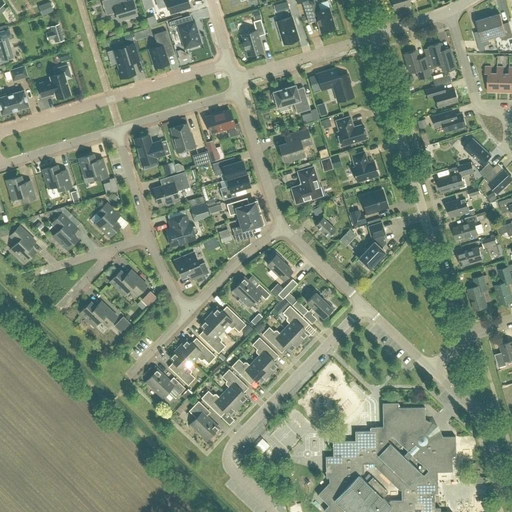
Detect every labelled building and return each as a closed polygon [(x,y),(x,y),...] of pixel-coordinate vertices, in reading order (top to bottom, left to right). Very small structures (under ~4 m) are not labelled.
[(118,21),(137,15),(132,0),(127,2),(125,0),(102,0),(101,0),(106,15),(116,12),(118,21)] [(151,0),(141,0),(144,9),(153,6),(151,0)] [(156,0),(159,8),(168,5),(171,13),(190,7),(187,0),(156,0)] [(320,33),(335,29),(329,7),(320,10),(316,0),(309,0),(302,2),(308,23),(316,20),(320,33)] [(391,0),(394,10),(411,5),(409,0),(391,0)] [(45,15),(55,11),(51,1),(41,6),(45,15)] [(500,14),(488,17),(494,36),(500,35),(502,40),(511,36),(511,32),(509,22),(503,24),(500,14)] [(292,17),(276,21),(283,44),(298,40),(292,17)] [(488,38),(494,36),(488,17),(477,21),(480,31),(474,32),(480,52),(486,50),(484,45),(490,44),(488,38)] [(178,26),(185,48),(188,47),(188,49),(198,46),(198,44),(201,43),(194,21),(184,24),(182,18),(169,22),(171,28),(178,26)] [(252,31),(242,34),(244,41),(243,42),(245,49),(246,48),(249,55),(263,51),(258,36),(265,34),(260,19),(250,23),(252,31)] [(62,24),(53,26),(55,34),(50,35),(53,44),(66,40),(62,24)] [(0,63),(1,63),(1,61),(7,59),(1,39),(11,36),(9,29),(0,31),(0,63)] [(149,49),(155,68),(169,64),(163,45),(170,43),(166,30),(154,34),(158,46),(149,49)] [(141,31),(133,33),(136,40),(143,38),(141,31)] [(131,34),(124,36),(126,43),(133,41),(131,34)] [(120,48),(113,50),(119,69),(117,69),(120,78),(135,74),(131,63),(139,60),(133,43),(120,47),(120,48)] [(449,48),(442,50),(440,43),(428,46),(429,48),(423,49),(429,69),(436,67),(435,66),(441,64),(443,72),(455,68),(449,48)] [(423,56),(418,58),(415,50),(404,53),(410,73),(417,70),(419,79),(429,76),(423,56)] [(68,51),(58,54),(60,60),(70,57),(68,51)] [(28,77),(24,65),(9,70),(12,81),(28,77)] [(500,73),(497,73),(491,73),(492,67),(485,66),(485,73),(488,73),(488,92),(500,92),(500,73)] [(500,92),(511,92),(511,88),(511,73),(509,73),(503,73),(504,67),(497,67),(497,73),(500,73),(500,92)] [(338,77),(335,68),(316,74),(321,89),(333,86),(338,102),(353,97),(349,82),(350,82),(347,74),(338,77)] [(55,93),(56,98),(70,94),(63,72),(50,76),(51,80),(38,84),(42,96),(55,93)] [(449,75),(432,79),(434,86),(450,81),(449,75)] [(296,89),(295,85),(286,88),(286,87),(282,89),(273,92),(273,93),(271,94),(273,102),(276,101),(277,107),(293,102),(297,113),(310,109),(303,87),(296,89)] [(434,95),(437,106),(457,100),(453,89),(442,92),(440,86),(425,90),(427,97),(434,95)] [(24,89),(6,95),(5,93),(0,94),(0,111),(1,114),(29,106),(24,89)] [(234,125),(230,110),(206,117),(210,133),(218,130),(219,132),(226,129),(226,128),(234,125)] [(454,116),(452,110),(432,116),(435,126),(443,124),(445,131),(464,125),(461,114),(454,116)] [(307,123),(315,120),(313,112),(304,115),(307,123)] [(353,127),(349,116),(335,121),(339,132),(336,132),(341,146),(366,138),(362,124),(353,127)] [(191,138),(187,123),(170,128),(173,138),(172,138),(176,152),(195,147),(192,138),(191,138)] [(311,143),(307,129),(284,136),(286,143),(279,145),(284,161),(285,160),(286,162),(295,160),(294,158),(304,155),(301,146),(311,143)] [(150,143),(148,135),(134,139),(141,164),(156,160),(155,157),(164,154),(160,141),(152,144),(150,143)] [(492,155),(473,138),(464,148),(483,165),(492,155)] [(219,159),(213,140),(205,142),(211,161),(219,159)] [(324,158),(330,155),(328,149),(321,151),(324,158)] [(210,161),(207,151),(192,155),(195,166),(210,161)] [(367,163),(363,152),(351,155),(355,167),(352,168),(356,181),(378,175),(373,161),(367,163)] [(95,160),(93,154),(78,158),(84,177),(92,174),(94,180),(107,176),(102,158),(95,160)] [(333,169),(329,157),(320,160),(324,172),(333,169)] [(226,179),(246,173),(242,161),(227,165),(225,159),(212,164),(215,175),(225,173),(226,179)] [(144,165),(146,170),(159,166),(158,161),(144,165)] [(441,192),(465,185),(461,173),(474,169),(471,161),(458,165),(460,173),(457,174),(457,173),(437,179),(441,192)] [(166,164),(167,173),(176,173),(175,164),(166,164)] [(480,173),(484,177),(493,168),(488,164),(480,173)] [(59,171),(57,165),(42,169),(48,188),(56,185),(58,191),(71,187),(66,169),(59,171)] [(318,187),(312,167),(298,172),(301,183),(300,186),(292,188),(296,202),(313,197),(313,199),(323,196),(320,186),(318,187)] [(493,168),(484,177),(497,192),(511,178),(511,177),(504,169),(499,175),(493,168)] [(189,187),(184,172),(169,177),(171,184),(153,189),(155,193),(153,195),(155,200),(157,201),(158,205),(165,203),(167,204),(172,203),(173,201),(178,199),(177,193),(178,190),(189,187)] [(246,173),(226,179),(228,185),(219,188),(223,200),(236,196),(234,190),(249,185),(249,183),(250,181),(248,176),(246,175),(246,173)] [(23,182),(21,176),(6,180),(12,199),(20,196),(22,202),(35,198),(30,180),(23,182)] [(481,193),(479,186),(467,189),(469,196),(481,193)] [(387,207),(382,190),(376,192),(375,191),(360,196),(366,214),(375,212),(374,210),(387,207)] [(193,200),(195,206),(207,202),(205,196),(193,200)] [(511,197),(499,201),(502,213),(511,210),(511,212),(511,197)] [(469,210),(466,198),(446,204),(450,216),(469,210)] [(239,219),(258,213),(257,211),(259,211),(256,201),(239,206),(238,201),(226,204),(230,215),(237,213),(239,219)] [(119,215),(106,203),(96,212),(101,216),(94,223),(109,236),(119,226),(114,221),(119,215)] [(209,217),(205,204),(191,208),(194,221),(209,217)] [(215,205),(208,207),(210,213),(217,211),(215,205)] [(361,214),(359,209),(349,212),(354,227),(366,223),(364,213),(361,214)] [(77,228),(61,212),(51,222),(58,229),(52,235),(66,249),(77,238),(72,233),(77,228)] [(258,213),(239,219),(241,225),(231,228),(235,241),(249,237),(246,229),(263,224),(260,215),(258,215),(258,213)] [(478,220),(476,214),(465,218),(466,223),(453,227),(457,239),(478,233),(474,221),(478,220)] [(194,226),(192,226),(190,222),(188,223),(186,215),(168,220),(170,224),(171,228),(165,230),(170,246),(195,238),(194,234),(196,233),(197,231),(196,227),(194,226)] [(335,230),(322,217),(314,225),(327,238),(335,230)] [(385,235),(381,222),(367,226),(371,239),(373,238),(374,242),(358,258),(359,259),(357,261),(362,265),(363,263),(369,268),(384,252),(380,248),(385,243),(383,235),(385,235)] [(511,222),(505,224),(498,227),(500,234),(508,232),(509,236),(511,234),(511,222)] [(35,240),(18,224),(9,234),(16,241),(10,247),(24,261),(35,250),(30,245),(35,240)] [(222,231),(223,242),(232,241),(231,230),(222,231)] [(351,231),(342,240),(349,246),(358,237),(351,231)] [(501,243),(499,235),(481,240),(484,249),(492,246),(492,244),(497,242),(498,244),(501,243)] [(207,251),(219,246),(215,238),(204,242),(207,251)] [(482,259),(478,247),(458,253),(461,265),(482,259)] [(199,265),(193,252),(174,260),(182,278),(188,275),(191,280),(209,273),(204,262),(199,265)] [(283,260),(275,252),(270,258),(271,259),(267,264),(283,280),(292,270),(282,261),(283,260)] [(511,299),(508,283),(511,281),(511,278),(510,272),(509,266),(498,269),(502,282),(496,284),(501,304),(511,300),(511,299)] [(146,285),(130,270),(125,275),(120,270),(109,281),(123,295),(129,288),(136,295),(146,285)] [(488,289),(484,275),(474,278),(476,286),(468,289),(474,310),(487,306),(482,291),(488,289)] [(254,289),(244,279),(234,289),(250,305),(260,294),(265,299),(270,294),(259,284),(254,289)] [(297,284),(292,279),(278,294),(282,299),(297,284)] [(142,301),(148,308),(159,297),(153,291),(142,301)] [(325,302),(315,293),(306,302),(323,318),(328,312),(329,314),(334,308),(326,301),(325,302)] [(289,303),(284,299),(275,309),(280,314),(289,303)] [(307,310),(297,300),(292,305),(303,315),(307,310)] [(116,316),(100,301),(95,306),(90,301),(79,312),(93,326),(99,319),(106,326),(116,316)] [(289,323),(285,328),(299,342),(306,335),(303,331),(304,329),(304,328),(309,324),(289,305),(282,313),(287,317),(286,318),(286,320),(289,323)] [(215,308),(208,316),(223,330),(227,325),(231,328),(232,328),(233,327),(238,332),(245,325),(226,306),(222,311),(221,310),(219,312),(215,308)] [(258,313),(251,321),(255,324),(262,316),(258,313)] [(223,330),(208,316),(201,324),(205,328),(203,330),(198,335),(218,353),(225,346),(220,341),(221,340),(221,338),(218,335),(223,330)] [(299,342),(285,328),(280,333),(277,330),(274,330),(273,331),(269,327),(262,334),(281,353),(286,348),(288,346),(292,350),(299,342)] [(259,355),(254,360),(269,374),(276,366),(272,363),(274,361),(274,360),(278,356),(259,337),(252,344),(257,349),(256,350),(256,352),(259,355)] [(185,340),(178,348),(192,362),(197,357),(200,360),(202,360),(203,359),(208,363),(215,356),(196,338),(191,342),(189,344),(185,340)] [(496,355),(499,366),(506,364),(505,361),(511,358),(511,340),(500,344),(502,353),(496,355)] [(187,367),(192,362),(178,348),(170,356),(174,359),(172,361),(173,362),(168,367),(188,385),(195,378),(190,373),(191,372),(191,370),(187,367)] [(261,382),(269,374),(254,360),(249,365),(246,362),(244,362),(243,363),(238,359),(231,366),(251,384),(255,380),(256,380),(258,378),(261,382)] [(229,387),(224,392),(238,406),(246,398),(242,395),(244,393),(243,392),(248,387),(228,369),(221,376),(226,381),(225,382),(225,384),(229,387)] [(169,382),(156,370),(146,381),(158,392),(157,393),(162,397),(168,391),(175,398),(185,388),(173,377),(169,382)] [(238,406),(224,392),(219,397),(216,394),(214,394),(213,395),(208,390),(201,398),(220,416),(225,412),(227,410),(231,414),(238,406)] [(210,412),(198,401),(189,411),(196,418),(190,424),(195,429),(196,428),(207,439),(217,428),(205,417),(210,412)] [(398,407),(398,402),(382,402),(382,426),(370,426),(370,430),(354,431),(355,440),(332,441),(332,456),(325,456),(325,477),(328,477),(329,482),(317,494),(328,505),(323,510),(325,511),(451,511),(452,511),(440,511),(440,507),(434,507),(434,493),(437,493),(437,472),(452,471),(452,456),(455,456),(455,436),(442,436),(439,431),(428,438),(426,435),(423,433),(429,422),(424,419),(424,406),(398,407)] [(265,453),(272,445),(264,438),(257,447),(265,453)] [(252,451),(248,447),(241,454),(245,458),(252,451)] [(277,472),(284,466),(281,463),(274,469),(277,472)]
